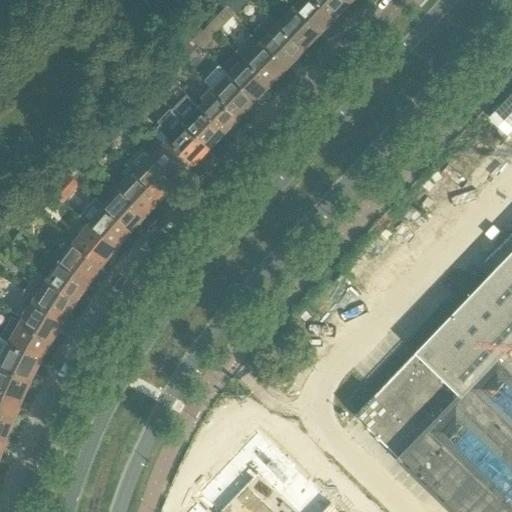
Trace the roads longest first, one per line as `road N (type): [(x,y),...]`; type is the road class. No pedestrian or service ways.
road 1 (secondary): [(116,511),(164,403),(215,328),(511,1)]
road 2 (residential): [(402,0),(136,281),(82,355),(45,431),(20,511)]
road 3 (secondary): [(448,0),(178,297),(90,432),(66,511)]
road 4 (unclassified): [(511,186),(320,394),(324,421),(417,511)]
